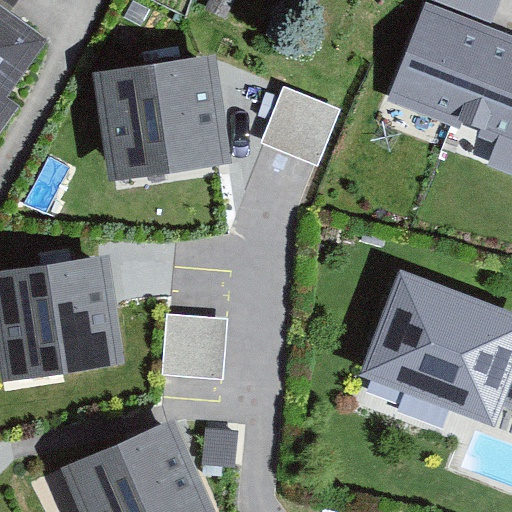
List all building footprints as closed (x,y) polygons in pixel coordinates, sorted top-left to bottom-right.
[(0,0),(0,13),(9,0),(0,0)] [(435,0),(497,25),(506,0),(435,0)] [(511,40),(433,10),(401,95),(511,138),(511,40)] [(0,125),(13,107),(0,97),(0,96),(38,44),(0,16),(0,125)] [(105,77),(123,181),(242,162),(224,56),(105,77)] [(289,80),(264,137),(321,162),(346,105),(289,80)] [(119,258),(0,274),(0,316),(9,381),(136,361),(119,258)] [(511,309),(401,268),(360,374),(496,426),(504,404),(511,407),(511,309)] [(229,374),(232,310),(168,307),(166,371),(229,374)] [(226,511),(186,420),(72,470),(90,511),(226,511)]
